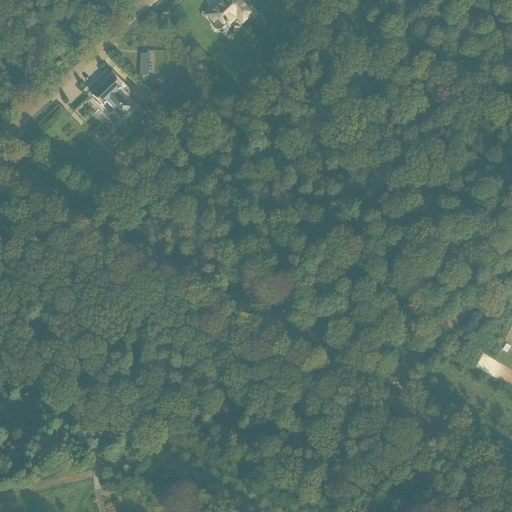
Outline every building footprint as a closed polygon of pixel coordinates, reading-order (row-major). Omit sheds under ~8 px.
[(208,16),(214,22),(213,23),(213,24),(213,25),(213,26),(213,27),(213,28),(214,29),(215,30),(216,30),(217,31),(218,31),(219,30),(220,30),(221,29),(225,25),(226,26),(230,22),(229,21),(235,15),(242,22),(250,14),(236,0),(224,0),(222,2),(223,3),(218,9),(217,8),(208,16)] [(51,51),(57,57),(63,52),(57,46),(51,51)] [(141,54),(139,76),(148,77),(149,55),(141,54)] [(122,88),(111,77),(111,78),(97,91),(96,90),(93,93),(94,95),(92,96),(97,102),(96,103),(99,106),(101,105),(102,107),(110,99),(118,107),(114,111),(122,119),(133,108),(117,92),(122,88)] [(154,102),(149,106),(154,112),(159,107),(154,102)]
